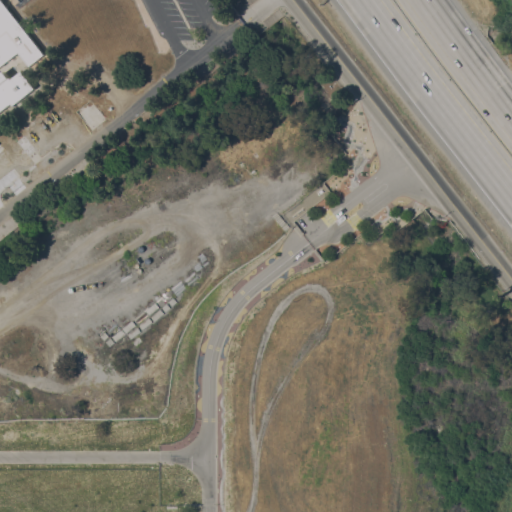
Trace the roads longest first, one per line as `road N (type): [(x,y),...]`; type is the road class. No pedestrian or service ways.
road 1 (tertiary): [(511,281),(294,0)]
road 2 (motorway): [(364,0),(511,190)]
road 3 (motorway): [(511,115),(425,0)]
